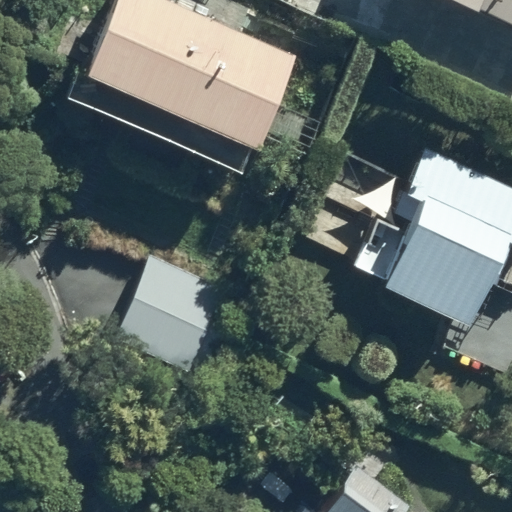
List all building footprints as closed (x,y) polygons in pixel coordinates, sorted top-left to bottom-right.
[(280,44),(175,0),(97,0),(70,52),(238,127),(280,44)] [(511,0),(479,0),(511,15),(511,0)] [(511,178),(416,131),(394,172),(405,178),(389,210),(365,197),(354,220),(358,222),(347,243),(454,296),(474,255),(486,261),(504,226),(511,230),(511,178)] [(145,246),(109,320),(189,358),(196,343),(206,347),(221,316),(205,308),(218,281),(145,246)] [(393,511),(362,490),(341,475),(310,511),(393,511)]
